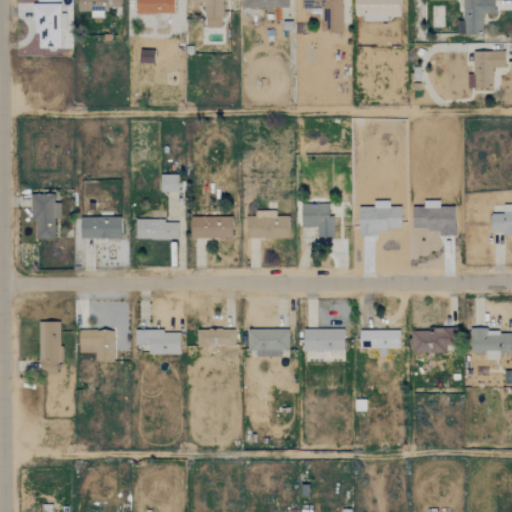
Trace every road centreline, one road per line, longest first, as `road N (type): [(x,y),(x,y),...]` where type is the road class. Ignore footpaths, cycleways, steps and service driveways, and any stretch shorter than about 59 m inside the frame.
road 1 (residential): [(4,511),(0,0)]
road 2 (residential): [(511,281),(2,284)]
